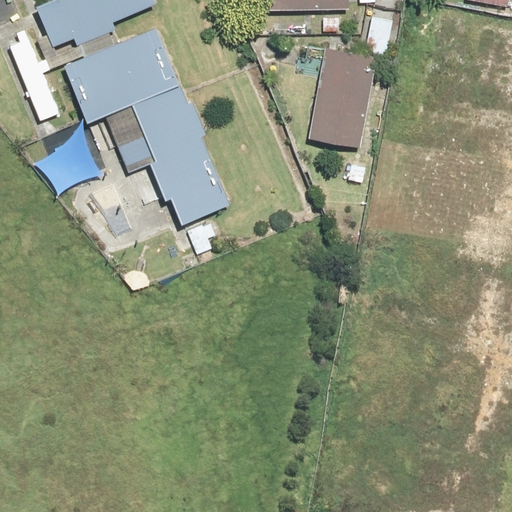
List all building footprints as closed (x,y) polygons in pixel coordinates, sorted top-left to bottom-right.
[(148,10),(144,0),(67,0),(45,9),(59,45),(148,10)] [(350,0),(258,0),(259,12),(351,8),(350,0)] [(473,17),(438,11),(431,53),(466,59),(473,17)] [(398,19),(375,17),(370,55),(393,57),(398,19)] [(162,21),(70,58),(96,123),(127,111),(189,86),(162,21)] [(511,32),(487,28),(475,107),(511,112),(511,32)] [(28,30),(20,33),(24,44),(13,48),(45,122),(64,113),(28,30)] [(361,145),(370,90),(317,81),(308,136),(361,145)] [(235,200),(189,86),(127,111),(173,225),(235,200)] [(445,136),(408,132),(407,148),(444,152),(445,136)] [(511,165),(476,160),(468,213),(508,219),(507,224),(511,224),(511,165)] [(440,225),(448,174),(410,168),(402,219),(440,225)] [(511,272),(458,266),(452,318),(511,324),(511,272)] [(389,292),(377,315),(415,335),(427,312),(389,292)] [(511,417),(504,416),(511,389),(447,373),(439,404),(413,398),(408,418),(509,445),(511,431),(511,417)] [(446,511),(505,511),(511,483),(511,476),(511,473),(426,458),(417,507),(446,511)] [(346,490),(335,511),(382,511),(385,507),(346,490)]
